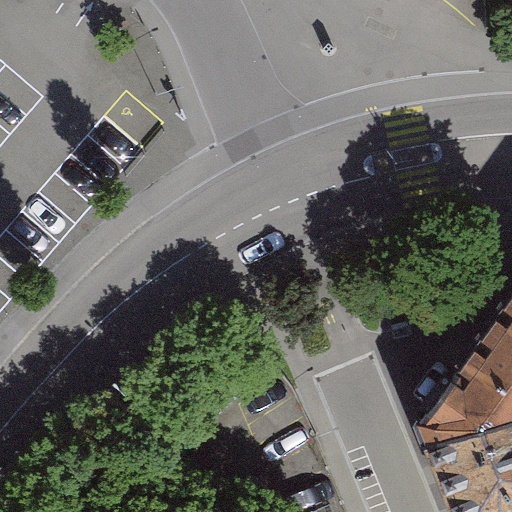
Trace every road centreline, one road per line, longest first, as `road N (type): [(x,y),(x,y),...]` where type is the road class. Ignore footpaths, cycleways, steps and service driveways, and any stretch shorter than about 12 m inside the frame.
road 1 (secondary): [(286,200),(203,244),(110,316),(0,434)]
road 2 (secondary): [(511,144),(405,161),(286,200)]
road 3 (residential): [(286,200),(195,0)]
road 4 (residential): [(404,511),(350,375)]
